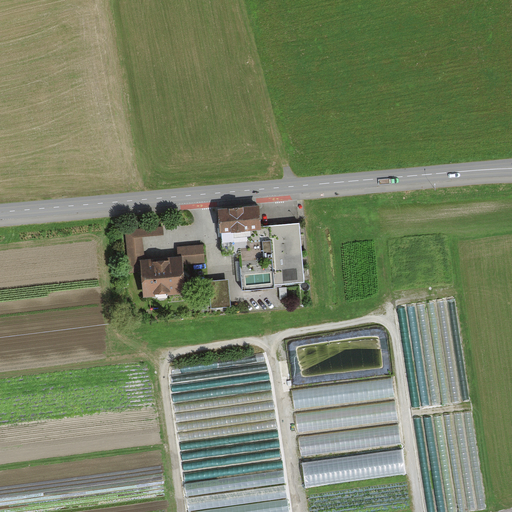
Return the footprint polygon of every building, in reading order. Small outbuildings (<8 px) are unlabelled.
[(260,205),(222,209),(224,233),(250,230),(262,229),(260,205)] [(298,226),(262,229),(250,230),(251,247),(241,248),(245,287),(303,282),(298,226)] [(139,232),(128,233),(131,270),(145,269),(147,296),(185,292),(182,262),(203,260),(202,246),(178,248),(179,260),(142,263),(139,232)] [(226,281),(211,282),(213,306),(228,305),(226,281)] [(295,410),(394,398),(391,379),(293,390),(295,410)] [(193,381),(174,382),(174,392),(194,391),(193,381)] [(298,431),(398,423),(396,404),(296,412),(298,431)] [(302,456),(401,444),(399,425),(299,437),(302,456)] [(186,479),(189,511),(290,511),(285,470),(273,472),(274,481),(258,483),(259,487),(239,489),(240,489),(222,491),(222,492),(212,494),(210,476),(186,479)]
